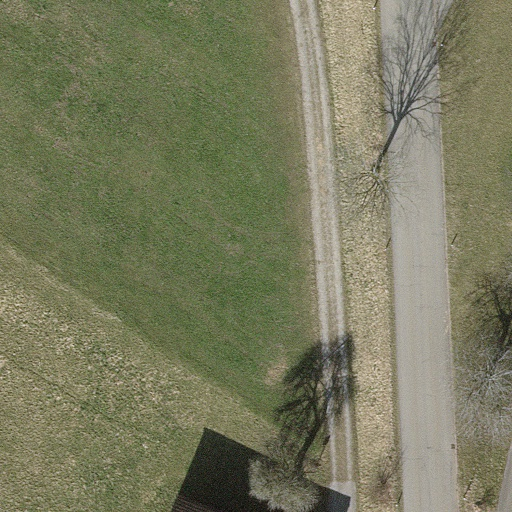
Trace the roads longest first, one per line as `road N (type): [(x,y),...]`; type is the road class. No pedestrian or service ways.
road 1 (track): [(299,0),(314,83),(341,511)]
road 2 (tertiary): [(405,0),(432,511)]
